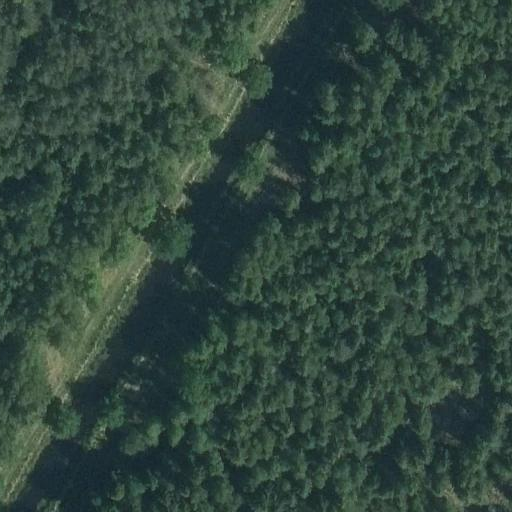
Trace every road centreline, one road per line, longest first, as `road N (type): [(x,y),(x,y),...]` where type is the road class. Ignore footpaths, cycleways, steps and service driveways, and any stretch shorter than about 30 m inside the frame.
road 1 (track): [(354,0),(57,511)]
road 2 (track): [(286,0),(0,490)]
